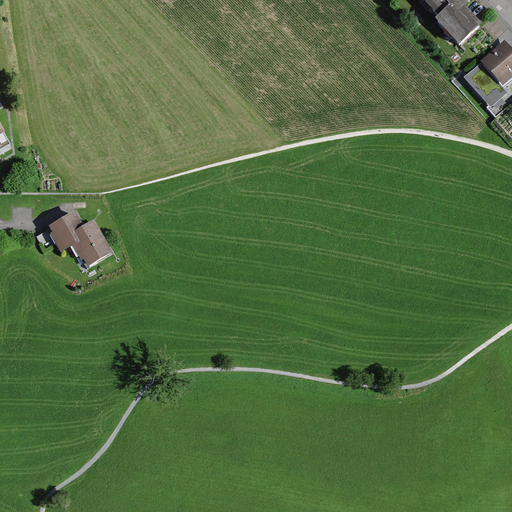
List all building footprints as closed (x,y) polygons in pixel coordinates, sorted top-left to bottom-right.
[(453,0),(413,0),(410,3),(455,52),(480,30),(453,0)] [(482,65),(500,86),(511,74),(511,52),(505,45),(482,65)] [(500,86),(482,65),(466,80),(491,107),(507,93),(500,86)] [(0,134),(0,156),(9,152),(0,134)] [(72,220),(49,233),(61,254),(70,249),(83,272),(110,256),(93,228),(81,235),(72,220)]
